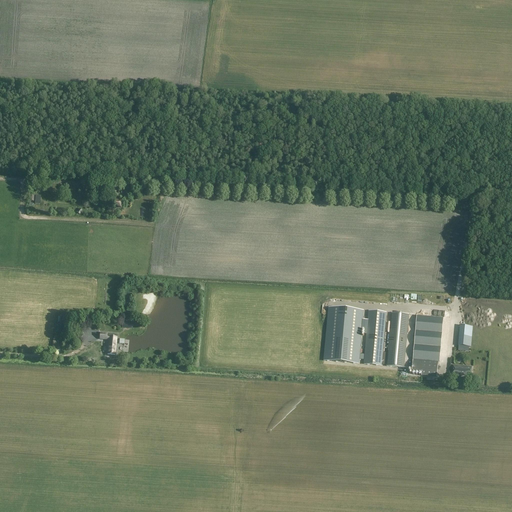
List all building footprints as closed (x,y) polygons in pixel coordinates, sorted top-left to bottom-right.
[(99,196),(108,197),(108,202),(113,202),(112,207),(121,208),(122,204),(122,201),(113,200),(110,200),(110,197),(111,197),(111,189),(96,188),(95,197),(99,197),(99,196)] [(364,359),(365,355),(360,355),(363,311),(328,308),(324,361),(359,364),(359,359),(364,359)] [(368,312),(365,355),(364,359),(364,365),(382,366),(386,313),(368,312)] [(391,314),(387,366),(404,368),(409,315),(391,314)] [(438,361),(442,318),(417,316),(412,371),(422,372),(421,376),(437,377),(438,361)] [(122,321),(122,328),(133,329),(133,322),(129,322),(129,320),(126,320),(125,322),(122,321)] [(100,339),(109,340),(107,354),(116,355),(117,338),(107,337),(107,334),(100,333),(100,339)] [(463,334),(463,338),(462,345),(466,345),(474,346),(475,339),(475,335),(466,334),(463,334)] [(472,367),(453,366),(452,375),(471,376),(472,367)]
